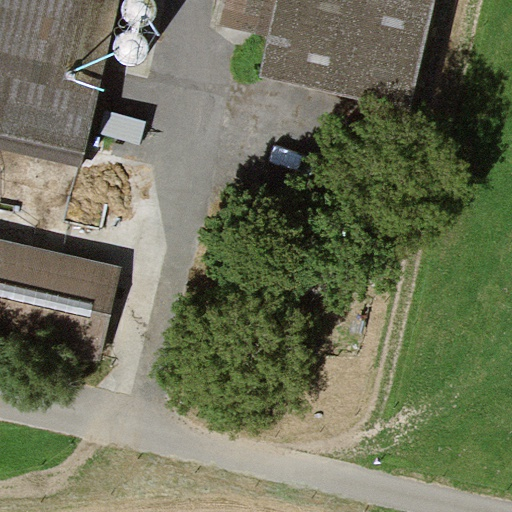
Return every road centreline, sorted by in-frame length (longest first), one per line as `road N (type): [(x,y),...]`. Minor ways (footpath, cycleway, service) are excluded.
road 1 (track): [(0,406),(449,511)]
road 2 (track): [(141,438),(0,478)]
